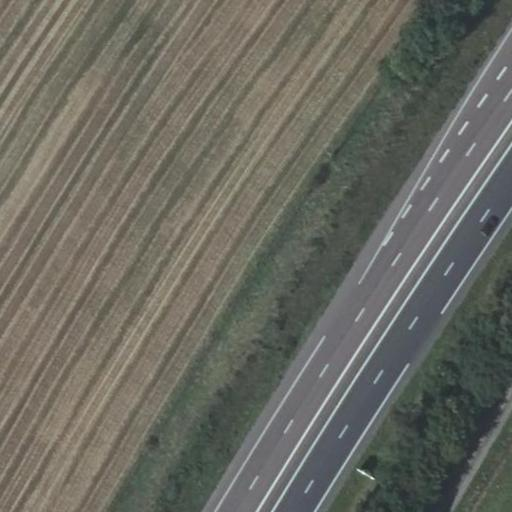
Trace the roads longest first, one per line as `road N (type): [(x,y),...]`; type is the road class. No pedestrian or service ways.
road 1 (motorway): [(511,71),(372,268),(226,511)]
road 2 (motorway): [(293,511),(511,178)]
road 3 (residential): [(433,511),(511,377)]
